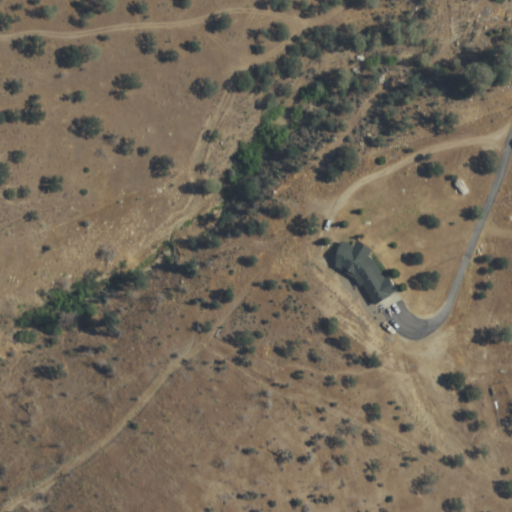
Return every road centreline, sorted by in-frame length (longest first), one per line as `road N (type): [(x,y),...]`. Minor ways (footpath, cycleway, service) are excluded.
road 1 (residential): [(511,136),(449,148),(382,198),(317,201),(307,192),(390,83),(438,67),(446,56),(446,0)]
road 2 (residential): [(295,0),(91,42),(0,41)]
